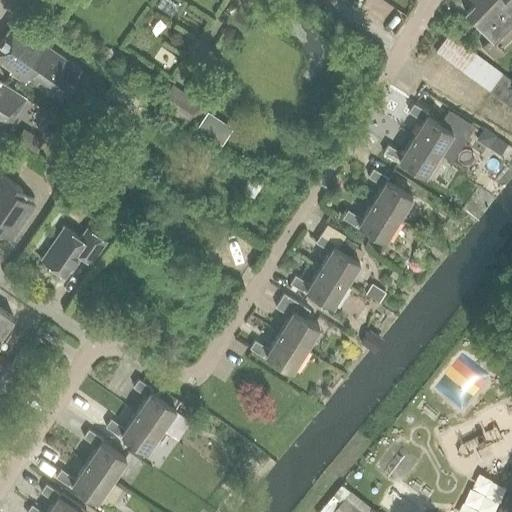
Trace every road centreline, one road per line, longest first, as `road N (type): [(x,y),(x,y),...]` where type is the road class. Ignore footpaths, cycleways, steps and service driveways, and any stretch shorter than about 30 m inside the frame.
road 1 (residential): [(97,347),(116,344),(190,378),(206,366),(401,57)]
road 2 (residential): [(0,487),(97,347)]
